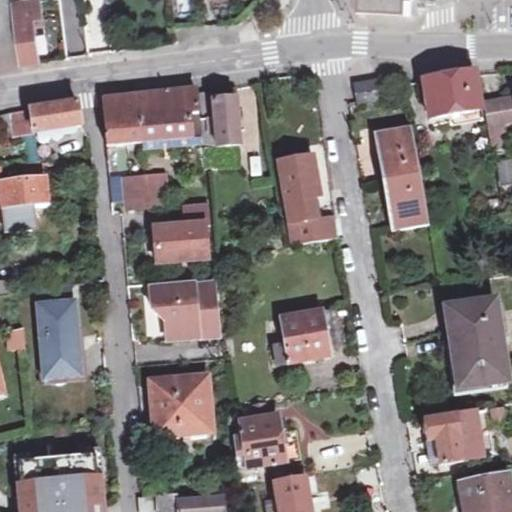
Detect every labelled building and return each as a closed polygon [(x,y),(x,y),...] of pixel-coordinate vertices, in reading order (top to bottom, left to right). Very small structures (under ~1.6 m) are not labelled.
[(41,62),(36,28),(46,26),(42,1),(34,2),(33,0),(27,0),(27,3),(13,5),(22,65),(41,62)] [(365,0),(365,7),(411,11),(412,0),(365,0)] [(424,82),(431,120),(482,110),(475,74),(424,82)] [(388,82),(358,87),(360,108),(392,104),(388,82)] [(141,124),(200,115),(198,90),(137,98),(141,124)] [(201,95),(204,124),(208,123),(209,137),(217,136),(217,140),(212,140),(212,147),(217,147),(217,148),(241,146),(238,100),(218,101),(217,92),(201,95)] [(141,124),(137,98),(103,103),(109,163),(120,162),(119,153),(130,152),(129,147),(144,146),(141,124)] [(511,101),(484,107),(488,127),(488,132),(511,126),(511,101)] [(80,105),(11,113),(15,139),(33,136),(83,129),(80,105)] [(0,141),(15,139),(11,113),(0,116),(0,141)] [(200,115),(141,124),(144,146),(145,153),(193,148),(194,141),(202,140),(200,115)] [(384,178),(420,171),(412,128),(377,134),(384,178)] [(191,170),(205,169),(203,150),(196,150),(196,158),(190,158),(191,170)] [(310,160),(279,165),(292,249),(337,241),(333,221),(316,224),(312,201),(317,200),(315,186),(316,179),(314,166),(310,160)] [(420,171),(384,178),(385,184),(394,234),(429,228),(420,171)] [(148,179),(151,211),(171,209),(167,178),(148,179)] [(148,179),(126,181),(128,205),(129,213),(151,211),(148,179)] [(128,205),(126,181),(111,182),(113,206),(128,205)] [(45,182),(3,186),(6,217),(33,214),(32,207),(47,205),(45,182)] [(210,209),(184,211),(185,231),(155,233),(156,239),(158,268),(209,265),(207,231),(212,231),(210,209)] [(195,290),(151,293),(153,315),(166,327),(168,347),(192,345),(192,338),(199,337),(198,335),(218,334),(215,295),(195,296),(195,290)] [(74,303),(38,306),(46,380),(82,376),(74,303)] [(507,381),(495,305),(449,312),(460,388),(507,381)] [(329,359),(323,318),(323,315),(282,322),(286,345),(270,347),(273,370),(299,366),(330,361),(329,359)] [(333,316),(323,318),(329,359),(338,358),(333,316)] [(7,348),(23,348),(23,331),(8,331),(7,348)] [(155,385),(159,439),(213,434),(209,380),(155,385)] [(441,467),(463,463),(476,461),(469,416),(456,418),(425,423),(426,426),(422,427),(424,440),(429,440),(430,444),(437,443),(441,467)] [(250,472),(293,466),(291,450),(283,451),(279,419),(244,424),(245,438),(237,440),(241,465),(249,465),(250,472)] [(437,443),(430,444),(423,446),(428,470),(441,467),(437,443)] [(96,459),(18,465),(20,490),(23,511),(93,511),(100,510),(96,459)] [(511,511),(511,493),(509,477),(460,486),(464,511),(511,511)] [(275,488),(280,511),(311,511),(306,483),(275,488)] [(137,501),(138,511),(224,511),(224,503),(184,504),(183,498),(137,501)]
